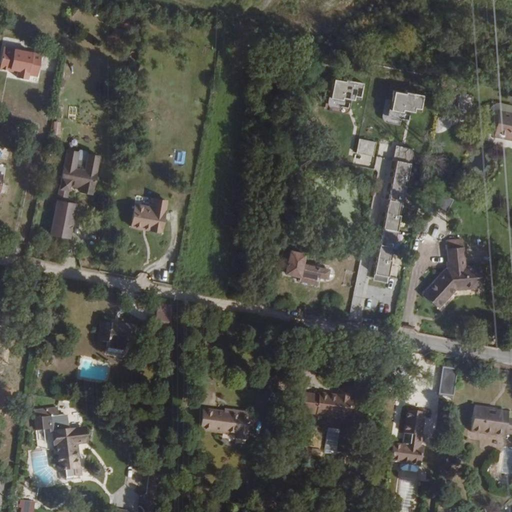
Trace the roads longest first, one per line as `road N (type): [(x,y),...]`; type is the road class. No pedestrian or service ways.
road 1 (unclassified): [(0,258),(511,358)]
road 2 (track): [(170,0),(255,19),(323,0)]
